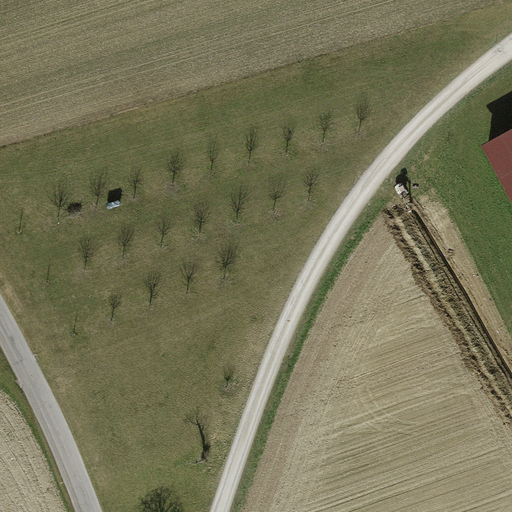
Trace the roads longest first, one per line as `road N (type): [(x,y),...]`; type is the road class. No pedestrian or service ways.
road 1 (track): [(220,511),(310,269),(378,170),(511,57)]
road 2 (unclassified): [(89,511),(40,389),(0,316)]
